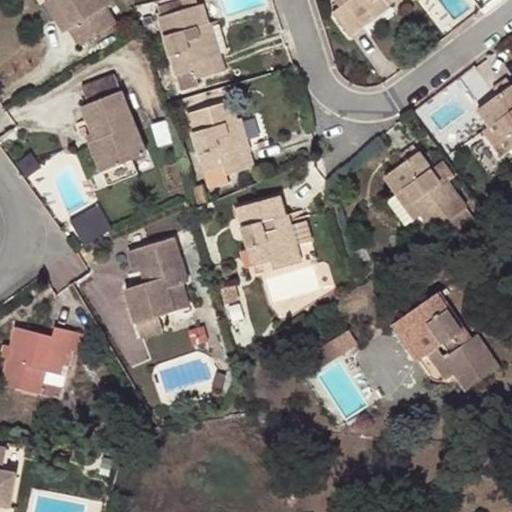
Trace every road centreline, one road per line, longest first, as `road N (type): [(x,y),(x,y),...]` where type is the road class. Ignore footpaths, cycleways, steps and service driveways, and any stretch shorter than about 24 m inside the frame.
road 1 (residential): [(291,0),(319,82),(344,103),(379,107),(408,86)]
road 2 (residential): [(408,86),(511,2)]
